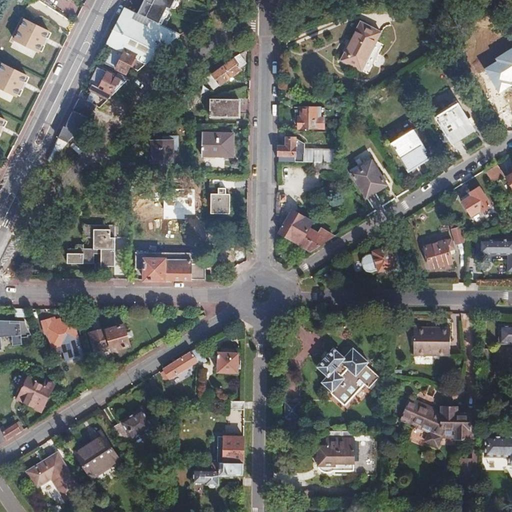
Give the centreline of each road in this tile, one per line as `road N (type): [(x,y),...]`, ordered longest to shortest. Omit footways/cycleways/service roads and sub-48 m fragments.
road 1 (unclassified): [(0,247),(158,83),(266,9)]
road 2 (residential): [(0,457),(246,301)]
road 3 (residential): [(511,138),(279,281)]
road 4 (residential): [(266,9),(263,271)]
road 5 (tertiary): [(0,234),(115,5)]
road 6 (residential): [(243,293),(0,292)]
road 7 (tertiary): [(103,0),(0,206)]
road 8 (residential): [(511,298),(282,292)]
road 9 (residential): [(262,310),(257,511)]
